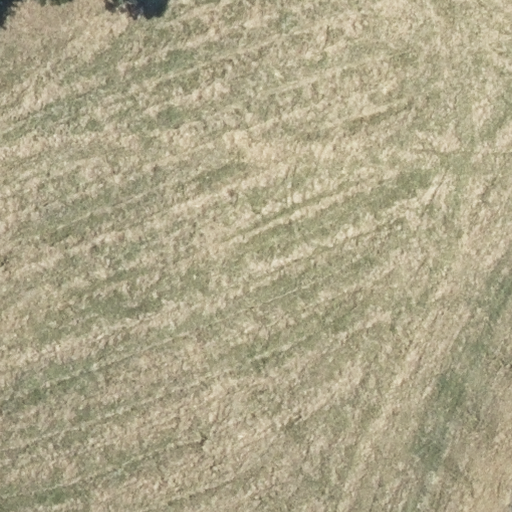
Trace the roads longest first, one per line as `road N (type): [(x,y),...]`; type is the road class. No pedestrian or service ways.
road 1 (track): [(0,339),(214,238),(511,134)]
road 2 (track): [(511,333),(427,511)]
